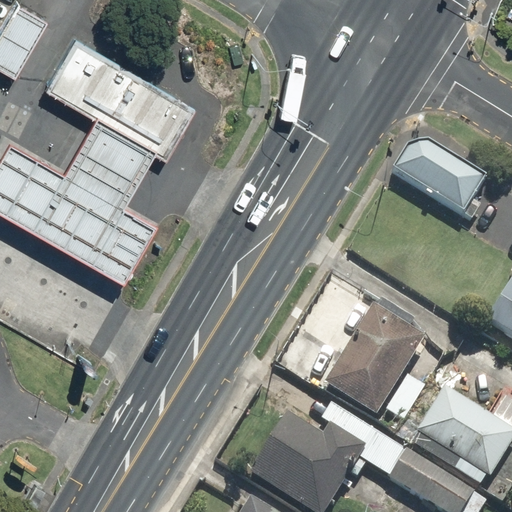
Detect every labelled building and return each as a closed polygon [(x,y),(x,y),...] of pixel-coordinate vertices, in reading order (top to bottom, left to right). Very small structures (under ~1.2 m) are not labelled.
[(47,13),(20,0),(11,0),(0,24),(0,66),(16,74),(47,13)] [(197,98),(74,26),(44,76),(94,105),(155,140),(168,148),(197,98)] [(155,140),(94,105),(60,164),(7,134),(0,145),(0,201),(120,269),(152,213),(123,197),(155,140)] [(484,206),(473,199),(486,180),(432,144),(405,150),(391,172),(461,218),(471,225),(484,206)] [(511,279),(509,278),(485,317),(511,334),(511,279)] [(375,418),(421,335),(409,329),(412,323),(373,301),(324,390),(375,418)] [(431,377),(413,366),(385,412),(403,423),(431,377)] [(416,432),(420,435),(462,462),(457,470),(479,484),(484,476),(489,479),(511,443),(511,398),(508,396),(494,418),(445,386),(416,432)] [(480,511),(486,504),(330,403),(320,419),(330,425),(320,439),(287,418),(250,475),(307,511),(324,511),(351,471),(357,475),(364,464),(439,511),(480,511)] [(278,511),(250,495),(239,511),(278,511)]
